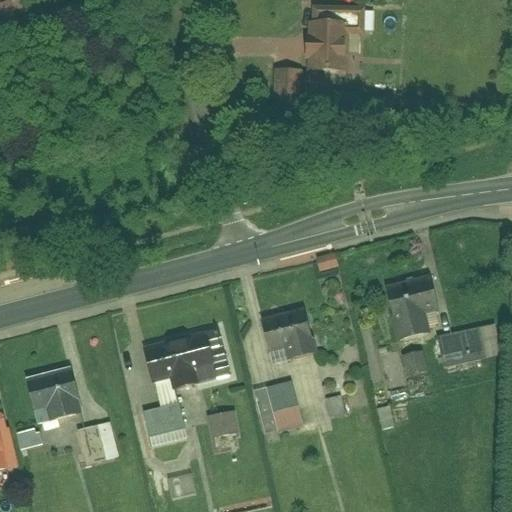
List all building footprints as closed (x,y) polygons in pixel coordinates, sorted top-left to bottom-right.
[(19,0),(13,0),(0,4),(0,17),(22,9),(19,0)] [(310,8),(309,22),(306,22),(304,71),(344,72),(345,33),(360,33),(360,9),(310,8)] [(331,254),(313,258),(317,273),(335,268),(331,254)] [(426,275),(382,288),(397,341),(424,333),(418,314),(436,309),(426,275)] [(289,359),(318,351),(306,308),(261,321),(270,351),(286,346),(289,359)] [(491,325),(435,338),(441,368),(498,355),(491,325)] [(155,383),(171,379),(175,392),(232,376),(220,333),(208,336),(206,331),(145,348),(155,383)] [(424,372),(418,352),(399,357),(404,377),(424,372)] [(72,368),(26,380),(34,413),(49,410),(52,422),(84,414),(72,368)] [(303,427),(291,381),(254,391),(265,437),(303,427)] [(342,416),(337,396),(326,399),(331,419),(342,416)] [(179,404),(144,413),(150,438),(186,428),(179,404)] [(383,412),(389,432),(401,428),(394,408),(383,412)] [(239,433),(235,412),(209,417),(213,438),(239,433)] [(6,416),(0,417),(0,470),(19,465),(6,416)] [(119,458),(109,423),(81,431),(91,466),(119,458)] [(38,430),(16,436),(20,453),(43,447),(38,430)] [(191,474),(169,480),(173,498),(196,493),(191,474)]
